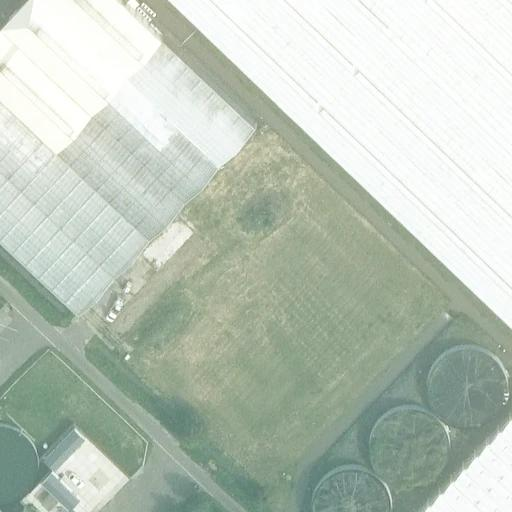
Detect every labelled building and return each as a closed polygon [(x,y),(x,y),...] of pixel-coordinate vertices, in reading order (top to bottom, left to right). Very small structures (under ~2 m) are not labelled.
[(126,0),(20,0),(0,22),(0,101),(54,152),(163,35),(128,2),(126,0)] [(511,0),(174,0),(511,323),(511,0)] [(0,234),(79,309),(255,121),(163,35),(54,152),(0,101),(0,234)] [(511,511),(511,412),(416,511),(511,511)] [(30,463),(30,462),(29,456),(27,449),(24,443),(20,438),(15,433),(8,430),(3,428),(0,427),(0,496),(1,496),(7,495),(13,492),(18,488),(23,483),(27,476),(29,470),(30,463)] [(74,427),(43,458),(55,469),(85,438),(74,427)] [(52,471),(41,482),(52,492),(59,499),(69,509),(80,498),(52,471)] [(42,501),(50,509),(59,499),(52,492),(42,501)]
